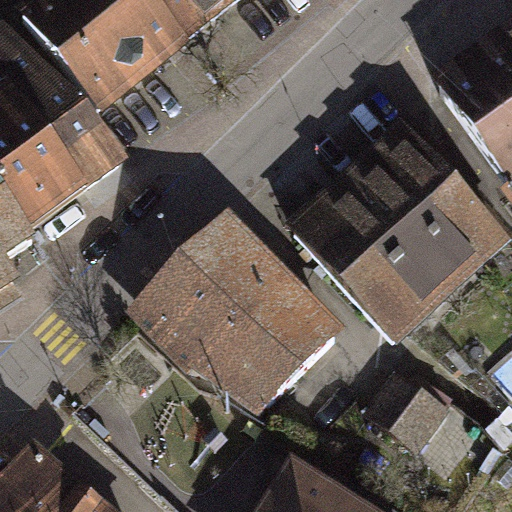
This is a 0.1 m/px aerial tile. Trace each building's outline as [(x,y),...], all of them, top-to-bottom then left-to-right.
[(151,0),(50,0),(24,22),(114,130),(200,59),(151,0)] [(151,0),(200,59),(272,0),(151,0)] [(0,203),(25,236),(121,166),(7,35),(0,40),(0,89),(15,108),(0,118),(0,203)] [(511,42),(436,93),(511,206),(511,42)] [(511,266),(511,252),(407,139),(295,242),(406,363),(511,266)] [(0,296),(15,287),(2,265),(32,246),(25,236),(0,203),(0,296)] [(336,342),(227,226),(142,311),(199,370),(261,418),(336,342)] [(444,418),(399,384),(371,422),(415,456),(444,418)] [(99,511),(41,461),(0,507),(0,511),(99,511)] [(347,511),(294,477),(272,511),(347,511)]
